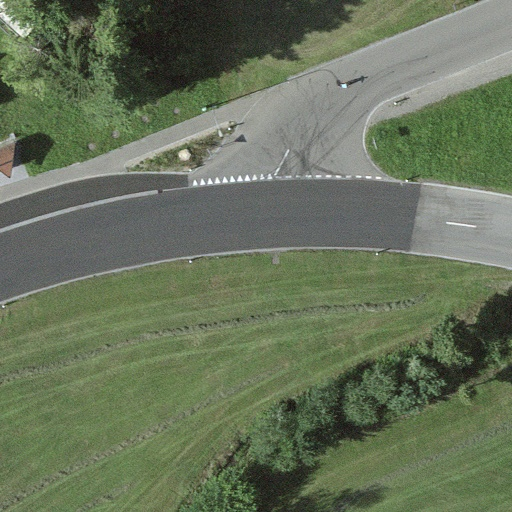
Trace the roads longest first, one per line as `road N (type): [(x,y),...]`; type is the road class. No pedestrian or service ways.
road 1 (tertiary): [(271,213),(291,152),(343,92),(511,24)]
road 2 (tertiary): [(0,272),(78,248),(271,213)]
road 3 (tertiary): [(271,213),(449,216),(511,231)]
